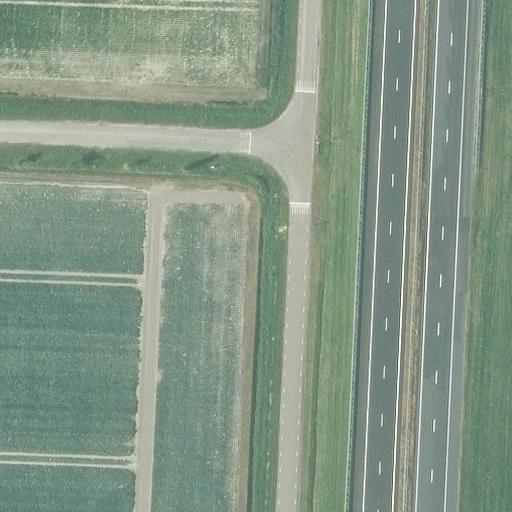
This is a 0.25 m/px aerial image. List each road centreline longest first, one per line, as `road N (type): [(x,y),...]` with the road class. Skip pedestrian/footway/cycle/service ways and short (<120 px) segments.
road 1 (motorway): [(431,511),(455,0)]
road 2 (motorway): [(400,0),(377,511)]
road 3 (unclassified): [(286,511),(302,147)]
road 4 (unclassified): [(302,147),(0,134)]
road 5 (unclassified): [(302,147),(309,0)]
